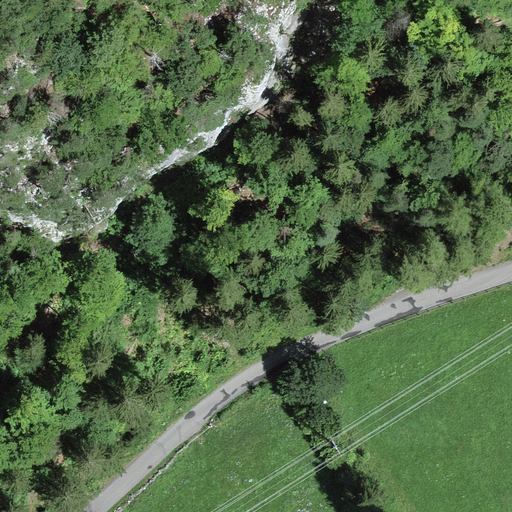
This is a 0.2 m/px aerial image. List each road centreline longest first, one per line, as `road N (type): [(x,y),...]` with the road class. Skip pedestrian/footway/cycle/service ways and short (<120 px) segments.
road 1 (track): [(370,0),(347,27),(292,57),(202,158),(159,185),(126,220),(85,296),(54,435),(24,511)]
road 2 (residential): [(91,511),(250,375),(392,310),(511,270)]
